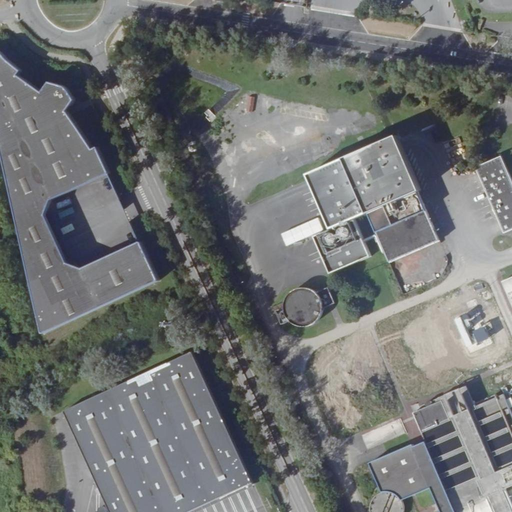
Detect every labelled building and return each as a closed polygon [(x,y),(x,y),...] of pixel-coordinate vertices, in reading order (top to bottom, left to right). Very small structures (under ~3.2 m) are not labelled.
[(0,50),(0,149),(42,329),(47,329),(47,327),(158,277),(140,238),(82,265),(67,259),(45,211),(51,196),(109,170),(97,143),(93,144),(65,101),(68,97),(70,97),(73,93),(68,80),(62,76),(49,76),(45,81),(47,82),(43,86),(21,70),(23,67),(0,50)] [(386,253),(434,233),(413,183),(415,182),(391,126),(303,165),(330,228),(315,234),(331,271),(368,255),(353,219),(368,213),(386,253)] [(511,181),(501,157),(475,168),(505,233),(511,229),(511,181)] [(511,278),(491,288),(511,333),(511,278)] [(321,302),(333,296),(326,280),(314,285),(310,283),(304,281),(300,281),(296,282),(291,284),(287,288),(285,291),(284,295),(283,300),(283,303),(284,308),(288,314),(294,318),(296,319),(300,320),(304,320),(308,319),(313,317),(317,313),(319,311),(320,307),(321,303),(321,302)] [(190,511),(253,483),(192,353),(63,411),(111,511),(107,511),(106,509),(105,508),(102,508),(100,508),(97,511),(96,511),(190,511)] [(511,511),(511,438),(493,397),(465,409),(463,404),(457,406),(450,391),(433,399),(435,402),(402,417),(416,446),(404,451),(403,449),(360,469),(374,498),(370,499),(368,500),(366,503),(363,507),(362,510),(361,511),(395,511),(395,509),(393,505),(422,491),(431,511),(511,511)]
